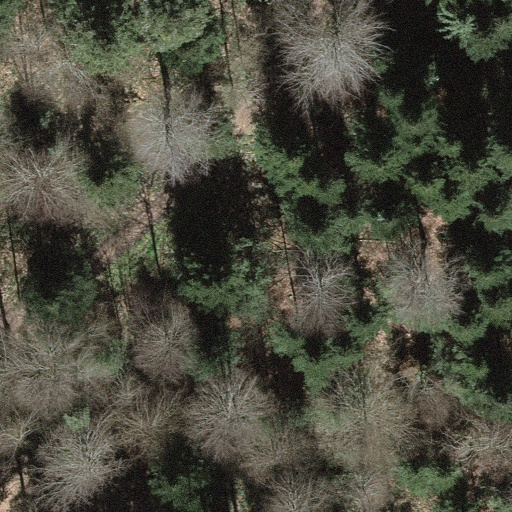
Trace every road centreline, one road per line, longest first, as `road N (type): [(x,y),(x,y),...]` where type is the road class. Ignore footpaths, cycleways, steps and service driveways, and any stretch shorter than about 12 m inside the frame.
road 1 (track): [(0,327),(127,234),(245,116),(333,0)]
road 2 (track): [(0,445),(140,511)]
